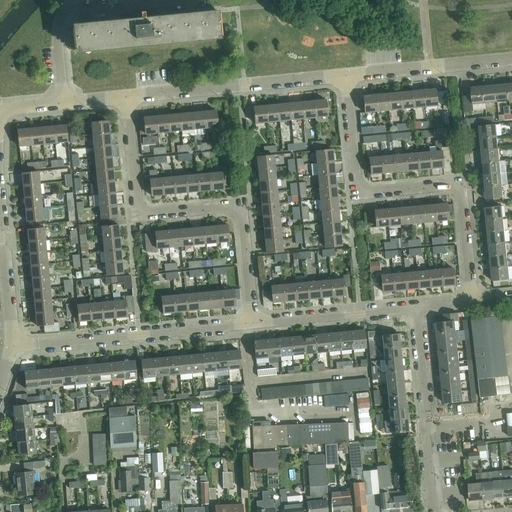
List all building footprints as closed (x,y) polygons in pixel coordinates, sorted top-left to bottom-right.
[(151,20),(150,11),(144,12),(144,11),(139,12),(140,21),(151,20)] [(72,27),(74,50),(220,36),(218,14),(151,20),(140,21),(72,27)] [(495,85),(497,102),(509,101),(508,84),(495,85)] [(483,87),(485,104),(497,102),(495,85),(483,87)] [(485,104),(483,87),(471,88),(472,96),(464,96),(466,112),(473,111),(473,105),(485,104)] [(422,90),(424,107),(437,106),(437,105),(448,104),(447,91),(436,92),(435,89),(422,90)] [(409,92),(411,109),(424,107),(422,90),(409,92)] [(411,109),(409,92),(396,93),(398,110),(411,109)] [(383,94),(385,111),(398,110),(396,93),(383,94)] [(371,95),(372,112),(385,111),(383,94),(371,95)] [(359,112),(364,111),(365,113),(372,112),(371,95),(363,96),(363,100),(358,101),(359,112)] [(313,101),(315,118),(327,117),(325,100),(313,101)] [(301,102),(303,119),(315,118),(313,101),(301,102)] [(303,119),(301,102),(289,104),(291,120),(303,119)] [(278,105),(279,122),(291,120),(289,104),(278,105)] [(279,122),(278,105),(266,106),(267,123),(279,122)] [(246,121),(255,120),(255,124),(267,123),(266,106),(253,107),(244,108),(246,121)] [(203,112),(205,129),(217,128),(215,111),(203,112)] [(191,113),(193,130),(205,129),(203,112),(191,113)] [(193,130),(191,113),(179,114),(181,131),(193,130)] [(167,115),(169,132),(181,131),(179,114),(167,115)] [(169,132),(167,115),(155,116),(157,133),(169,132)] [(143,118),(145,134),(157,133),(155,116),(143,118)] [(92,135),(109,133),(108,121),(91,123),(92,135)] [(53,126),(55,143),(67,142),(66,125),(53,126)] [(480,139),(497,137),(496,125),(479,126),(480,139)] [(41,127),(43,144),(55,143),(53,126),(41,127)] [(43,144),(41,127),(29,129),(31,145),(43,144)] [(31,145),(29,129),(17,130),(19,147),(31,145)] [(93,147),(110,145),(109,133),(92,135),(93,147)] [(144,146),(160,143),(158,135),(142,138),(144,146)] [(497,137),(480,139),(481,151),(498,149),(497,137)] [(110,145),(93,147),(94,159),(111,157),(110,145)] [(316,163),(333,161),(332,149),(315,151),(316,163)] [(498,149),(481,151),(482,163),(499,161),(498,149)] [(429,152),(430,169),(443,168),(441,151),(429,152)] [(417,153),(419,170),(430,169),(429,152),(417,153)] [(419,170),(417,153),(405,154),(407,171),(419,170)] [(56,160),(57,160),(57,167),(69,166),(69,159),(69,154),(56,155),(56,160)] [(393,156),(395,172),(407,171),(405,154),(393,156)] [(258,169),(274,168),(273,156),(257,157),(258,169)] [(395,172),(393,156),(381,157),(383,174),(395,172)] [(96,171),(112,169),(111,157),(94,159),(96,171)] [(383,174),(381,157),(369,158),(371,175),(383,174)] [(317,175),(334,173),(333,161),(316,163),(317,175)] [(499,161),(482,163),(484,175),(500,174),(499,161)] [(259,181),(276,180),(274,168),(258,169),(259,181)] [(112,169),(96,171),(97,183),(113,181),(112,169)] [(149,182),(151,196),(163,195),(161,178),(157,179),(156,170),(149,171),(149,176),(144,177),(144,182),(149,182)] [(22,186),(39,184),(38,172),(21,174),(22,186)] [(209,174),(211,191),(223,189),(221,173),(209,174)] [(334,173),(317,175),(319,187),(335,185),(334,173)] [(197,175),(199,192),(211,191),(209,174),(197,175)] [(500,174),(484,175),(485,188),(502,186),(502,185),(508,185),(507,179),(501,180),(500,174)] [(185,176),(187,193),(199,192),(197,175),(185,176)] [(173,177),(175,194),(187,193),(185,176),(173,177)] [(175,194),(173,177),(161,178),(163,195),(175,194)] [(276,180),(259,181),(260,193),(277,192),(276,180)] [(98,194),(115,193),(113,181),(97,183),(98,194)] [(23,198),(40,196),(39,184),(22,186),(23,198)] [(320,199),(336,197),(335,185),(319,187),(320,199)] [(502,186),(485,188),(486,200),(503,198),(502,186)] [(261,205),(278,204),(277,192),(260,193),(261,205)] [(115,193),(98,194),(99,206),(116,205),(115,193)] [(40,196),(23,198),(25,210),(42,208),(40,196)] [(336,197),(320,199),(321,211),(338,209),(336,197)] [(278,204),(261,205),(262,217),(279,215),(278,204)] [(434,205),(436,222),(448,221),(446,204),(434,205)] [(116,205),(99,206),(100,219),(117,217),(116,205)] [(422,206),(424,223),(436,222),(434,205),(422,206)] [(424,223),(422,206),(410,207),(412,224),(424,223)] [(486,220),(503,219),(502,206),(484,208),(486,220)] [(398,208),(400,225),(412,224),(410,207),(398,208)] [(42,208),(25,210),(26,222),(43,220),(42,208)] [(386,210),(388,226),(400,225),(398,208),(386,210)] [(322,223),(339,221),(338,209),(321,211),(322,223)] [(388,226),(386,210),(374,211),(376,228),(388,226)] [(263,229),(280,227),(279,215),(262,217),(263,229)] [(503,219),(486,220),(487,233),(504,231),(503,219)] [(339,221),(322,223),(323,235),(340,233),(339,221)] [(102,239),(119,238),(118,225),(101,227),(102,239)] [(213,227),(214,243),(228,242),(227,225),(213,227)] [(201,245),(214,243),(213,227),(199,228),(201,245)] [(265,241),(281,239),(280,227),(263,229),(265,241)] [(28,242),(45,240),(43,228),(26,230),(28,242)] [(186,229),(188,246),(201,245),(199,228),(186,229)] [(174,247),(188,246),(186,229),(172,231),(174,247)] [(161,249),(174,247),(172,231),(159,232),(161,249)] [(488,245),(505,243),(504,231),(487,233),(488,245)] [(161,249),(159,232),(154,232),(154,233),(145,234),(147,252),(157,251),(156,249),(161,249)] [(340,233),(323,235),(325,247),(341,246),(340,233)] [(103,251),(120,249),(119,238),(102,239),(103,251)] [(265,241),(266,253),(282,251),(281,239),(265,241)] [(29,254),(46,252),(45,240),(28,242),(29,254)] [(505,243),(488,245),(489,257),(506,255),(505,243)] [(104,263),(121,261),(120,249),(103,251),(104,263)] [(46,252),(29,254),(30,266),(47,264),(46,252)] [(506,255),(489,257),(491,269),(508,267),(506,255)] [(121,261),(104,263),(105,275),(122,274),(121,261)] [(157,261),(148,261),(149,274),(158,273),(158,271),(157,261)] [(379,261),(370,262),(371,275),(376,275),(375,271),(380,271),(379,261)] [(31,278),(48,276),(47,264),(30,266),(31,278)] [(453,268),(441,270),(442,286),(454,285),(454,278),(459,278),(458,267),(453,268)] [(508,267),(491,269),(492,282),(509,280),(508,267)] [(428,271),(430,288),(442,286),(441,270),(428,271)] [(430,288),(428,271),(416,272),(418,289),(430,288)] [(404,273),(406,290),(418,289),(416,272),(404,273)] [(392,275),(394,291),(406,290),(404,273),(392,275)] [(110,277),(111,284),(124,283),(124,288),(132,288),(131,275),(110,277)] [(331,281),(332,297),(344,296),(344,287),(350,287),(349,275),(344,276),(344,279),(331,281)] [(394,291),(392,275),(380,276),(382,292),(394,291)] [(48,276),(31,278),(32,290),(49,288),(48,276)] [(319,282),(320,299),(332,297),(331,281),(319,282)] [(307,283),(308,300),(320,299),(319,282),(307,283)] [(295,284),(296,301),(308,300),(307,283),(295,284)] [(296,301),(295,284),(283,285),(284,302),(296,301)] [(284,302),(283,285),(271,287),(272,303),(284,302)] [(33,302),(50,300),(49,288),(32,290),(33,302)] [(220,291),(222,308),(234,307),(233,290),(220,291)] [(208,293),(210,309),(222,308),(220,291),(208,293)] [(210,309),(208,293),(196,294),(198,310),(210,309)] [(185,295),(186,312),(198,310),(196,294),(185,295)] [(186,312),(185,295),(173,296),(174,313),(186,312)] [(126,318),(126,313),(134,313),(132,296),(124,297),(125,301),(113,302),(114,319),(126,318)] [(174,313),(173,296),(160,297),(162,314),(174,313)] [(50,300),(33,302),(34,314),(51,312),(50,300)] [(101,303),(102,320),(114,319),(113,302),(101,303)] [(102,320),(101,303),(89,304),(91,321),(102,320)] [(91,321),(89,304),(77,305),(79,322),(91,321)] [(51,312),(34,314),(36,326),(43,325),(44,332),(59,331),(58,322),(52,322),(51,312)] [(436,333),(455,331),(454,322),(458,321),(457,313),(443,315),(444,322),(435,323),(436,333)] [(471,320),(480,397),(480,398),(510,394),(501,316),(471,320)] [(351,331),(352,349),(365,348),(363,330),(351,331)] [(339,333),(341,350),(352,349),(351,331),(339,333)] [(455,331),(436,333),(437,343),(456,342),(455,331)] [(327,334),(329,352),(341,350),(339,333),(327,334)] [(314,335),(316,353),(329,352),(327,334),(314,335)] [(383,348),(400,346),(398,334),(381,336),(383,348)] [(302,336),(304,354),(316,353),(314,335),(302,336)] [(290,337),(292,355),(304,354),(302,336),(290,337)] [(278,339),(280,356),(292,355),(290,337),(278,339)] [(266,340),(268,358),(280,356),(278,339),(266,340)] [(268,358),(266,340),(254,341),(255,359),(268,358)] [(456,342),(437,343),(438,353),(457,351),(456,342)] [(383,348),(384,360),(401,358),(400,346),(383,348)] [(226,352),(228,370),(240,369),(239,351),(226,352)] [(457,351),(438,353),(439,363),(458,361),(457,351)] [(214,353),(216,371),(228,370),(226,352),(214,353)] [(202,354),(204,372),(216,371),(214,353),(202,354)] [(190,355),(192,374),(204,372),(202,354),(190,355)] [(178,357),(180,375),(192,374),(190,355),(178,357)] [(166,358),(168,376),(180,375),(178,357),(166,358)] [(153,359),(155,377),(168,376),(166,358),(153,359)] [(384,360),(385,372),(402,371),(401,358),(384,360)] [(155,377),(153,359),(141,360),(143,378),(155,377)] [(122,362),(123,380),(131,380),(132,386),(136,385),(136,379),(134,361),(122,362)] [(458,361),(439,363),(440,373),(459,371),(458,361)] [(109,363),(111,381),(123,380),(122,362),(109,363)] [(97,364),(99,383),(111,381),(109,363),(97,364)] [(85,365),(87,384),(99,383),(97,364),(85,365)] [(73,367),(75,385),(87,384),(85,365),(73,367)] [(61,368),(63,386),(75,385),(73,367),(61,368)] [(48,369),(50,387),(63,386),(61,368),(48,369)] [(36,370),(38,388),(50,387),(48,369),(36,370)] [(38,388),(36,370),(24,371),(26,390),(38,388)] [(385,372),(386,384),(403,383),(402,371),(385,372)] [(459,371),(440,373),(441,383),(460,381),(459,371)] [(353,380),(354,391),(362,391),(361,379),(353,380)] [(460,381),(441,383),(442,393),(461,391),(460,381)] [(386,384),(388,397),(404,395),(403,383),(386,384)] [(230,386),(230,393),(243,392),(242,384),(230,386)] [(305,396),(312,395),(311,384),(304,385),(305,396)] [(218,390),(218,394),(230,393),(230,386),(218,387),(218,390)] [(266,388),(267,399),(274,399),(273,387),(266,388)] [(461,391),(442,393),(443,403),(462,402),(461,391)] [(368,392),(357,393),(361,432),(373,431),(368,392)] [(15,395),(16,403),(21,402),(40,401),(39,396),(27,397),(27,394),(20,394),(15,395)] [(388,397),(389,409),(406,407),(404,395),(388,397)] [(14,419),(32,417),(31,404),(12,406),(14,419)] [(126,407),(108,408),(109,418),(110,448),(129,447),(135,447),(136,447),(135,417),(135,416),(127,417),(126,407)] [(389,409),(390,421),(407,419),(406,407),(389,409)] [(15,431),(34,429),(32,417),(14,419),(15,431)] [(384,421),(385,434),(408,432),(407,419),(390,421),(384,421)] [(270,421),(252,421),(252,426),(253,453),(252,453),(253,468),(266,468),(267,472),(277,472),(276,446),(299,445),(334,443),(348,442),(348,441),(354,441),(353,423),(347,423),(298,425),(270,426),(270,421)] [(15,431),(17,443),(35,441),(34,429),(15,431)] [(376,438),(363,440),(365,453),(378,452),(376,438)] [(35,441),(17,443),(18,456),(36,454),(35,441)] [(364,495),(378,493),(376,470),(362,471),(360,449),(359,441),(349,442),(349,450),(354,511),(360,511),(366,511),(364,495)] [(483,444),(483,442),(483,441),(477,442),(478,452),(487,451),(486,444),(483,444)] [(511,441),(502,442),(502,452),(511,451),(511,441)] [(337,445),(338,452),(342,451),(343,457),(349,457),(347,444),(337,445)] [(290,448),(281,449),(281,457),(290,457),(290,448)] [(469,461),(480,460),(480,453),(469,453),(469,461)] [(222,459),(223,473),(222,473),(223,488),(232,488),(232,472),(227,473),(227,459),(222,459)] [(15,473),(16,485),(34,483),(33,472),(33,468),(46,467),(45,461),(23,463),(24,472),(15,473)] [(306,496),(306,498),(307,511),(327,511),(326,500),(328,499),(328,495),(325,464),(307,466),(309,487),(310,494),(310,496),(306,496)] [(134,479),(134,466),(120,467),(121,471),(120,471),(121,492),(131,492),(131,479),(134,479)] [(397,508),(395,492),(388,493),(387,486),(389,486),(388,466),(378,467),(381,509),(397,508)] [(503,481),(505,498),(511,497),(511,470),(507,471),(508,481),(503,481)] [(492,472),(494,499),(505,498),(503,481),(503,471),(492,472)] [(267,472),(267,488),(278,488),(277,472),(267,472)] [(482,473),(484,500),(494,499),(492,472),(482,473)] [(109,473),(97,474),(98,486),(104,486),(103,476),(110,476),(109,473)] [(484,500),(482,473),(476,474),(477,483),(468,484),(470,501),(484,500)] [(97,474),(89,475),(90,487),(98,486),(97,474)] [(181,504),(180,484),(184,484),(184,477),(180,476),(180,475),(169,475),(169,481),(170,505),(181,504)] [(395,492),(397,508),(412,506),(411,490),(401,491),(401,487),(402,487),(401,475),(394,476),(395,488),(397,487),(397,492),(395,492)] [(201,504),(208,504),(206,476),(200,476),(200,484),(201,504)] [(149,490),(148,477),(138,478),(139,491),(149,490)] [(34,483),(16,485),(17,496),(24,495),(25,502),(35,501),(34,494),(35,494),(34,483)] [(280,503),(281,505),(283,505),(283,511),(303,511),(302,502),(287,503),(285,489),(279,489),(280,503)] [(340,490),(340,498),(341,511),(351,511),(350,496),(349,496),(348,489),(340,490)] [(281,510),(281,505),(280,503),(279,503),(279,500),(274,500),(275,504),(273,504),(273,500),(269,500),(268,491),(261,492),(262,501),(256,501),(256,511),(273,511),(274,511),(281,510)] [(328,495),(328,499),(330,499),(331,511),(341,511),(340,498),(335,498),(335,495),(328,495)]
